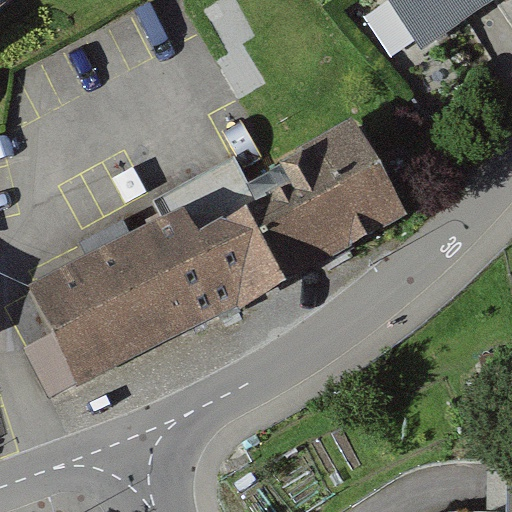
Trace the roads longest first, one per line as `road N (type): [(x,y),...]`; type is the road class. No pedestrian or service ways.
road 1 (residential): [(130,466),(192,412),(331,334),(447,238),(511,171)]
road 2 (residential): [(0,489),(56,468),(130,466)]
